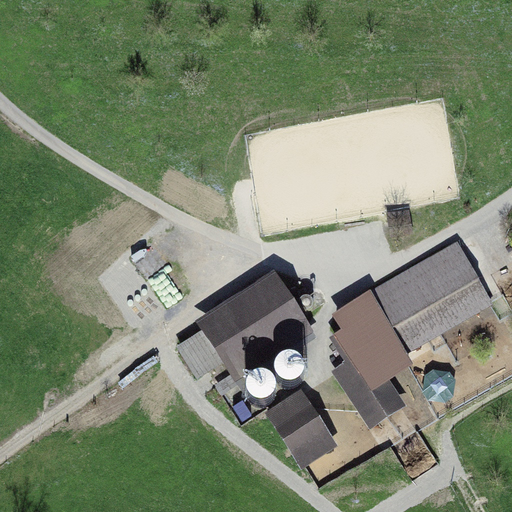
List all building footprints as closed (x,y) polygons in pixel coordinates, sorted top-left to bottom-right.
[(494,305),(458,243),(371,292),(407,354),(494,305)] [(314,331),(275,271),(197,323),(203,331),(175,349),(196,381),(222,364),(234,384),(314,331)] [(351,323),(389,379),(414,365),(407,354),(371,292),(369,290),(332,314),(342,330),(351,323)] [(331,371),(371,432),(408,407),(389,379),(351,323),(342,330),(330,337),(346,361),(331,371)] [(276,429),(311,406),(301,390),(265,414),(276,429)] [(252,416),(242,401),(233,407),(243,422),(252,416)] [(338,447),(311,406),(276,429),(303,470),(338,447)]
